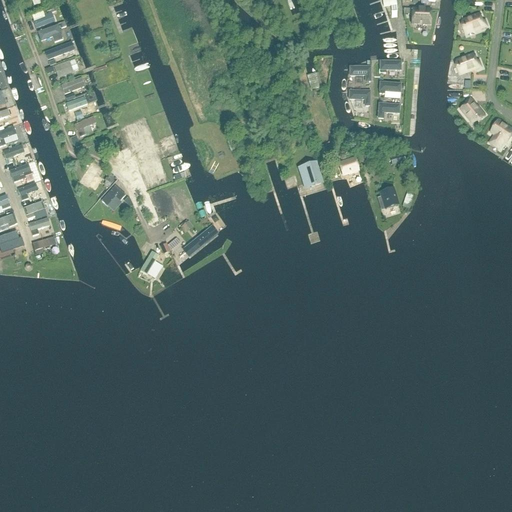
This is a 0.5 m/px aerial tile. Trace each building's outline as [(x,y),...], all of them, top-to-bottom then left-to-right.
[(31,0),(23,3),(26,10),(44,2),(43,0),(31,0)] [(53,8),(46,10),(48,16),(28,24),(31,31),(58,21),(53,8)] [(412,10),(411,16),(411,27),(426,27),(430,27),(431,11),(412,10)] [(464,27),(467,35),(487,28),(484,22),(482,23),(479,15),(465,20),(467,26),(464,27)] [(58,39),(52,26),(34,35),(40,48),(58,39)] [(70,45),(44,50),(46,61),(72,55),(70,45)] [(461,76),(481,68),(478,63),(476,63),(473,55),(459,61),(461,66),(458,68),(461,76)] [(399,72),(400,70),(400,63),(380,62),(380,71),(380,74),(385,74),(385,71),(394,71),(395,72),(399,72)] [(50,70),(55,81),(71,74),(66,63),(50,70)] [(370,68),(349,68),(349,77),(350,77),(354,77),(355,76),(365,76),(365,83),(370,83),(370,68)] [(81,80),(60,88),(64,96),(84,88),(81,80)] [(394,94),(398,94),(399,93),(400,85),(380,84),(379,92),(379,95),(384,95),(384,92),(394,93),(394,94)] [(0,107),(9,106),(5,92),(0,93),(0,107)] [(349,100),(349,101),(354,101),(355,100),(364,101),(364,107),(369,107),(369,93),(349,92),(349,100)] [(82,100),(65,106),(67,112),(84,106),(82,100)] [(483,115),(470,100),(466,104),(467,105),(461,111),(470,122),(475,119),(477,121),(483,115)] [(398,115),(399,105),(378,104),(378,119),(383,120),(383,114),(398,115)] [(0,124),(10,121),(7,113),(0,115),(0,124)] [(89,134),(87,129),(92,126),(88,119),(72,128),(77,139),(89,134)] [(511,135),(511,130),(498,122),(491,134),(495,137),(492,141),(501,147),(504,143),(506,144),(511,135)] [(9,127),(0,130),(0,148),(3,147),(1,142),(13,137),(9,127)] [(285,135),(288,150),(297,149),(294,134),(285,135)] [(325,154),(325,153),(326,154),(331,152),(329,147),(328,144),(322,146),(325,154)] [(17,146),(0,154),(4,161),(21,154),(17,146)] [(347,172),(348,176),(358,172),(354,160),(338,165),(341,174),(347,172)] [(26,220),(49,212),(32,163),(6,172),(11,186),(31,179),(33,185),(15,191),(20,204),(38,198),(40,204),(23,210),(26,220)] [(93,164),(79,184),(87,189),(101,169),(93,164)] [(315,164),(298,169),(304,190),(322,185),(315,164)] [(108,178),(104,184),(109,188),(114,181),(108,178)] [(191,216),(180,180),(167,184),(177,220),(191,216)] [(125,199),(114,190),(101,203),(114,214),(121,206),(120,205),(125,199)] [(393,190),(379,194),(381,199),(376,200),(380,213),(398,207),(393,190)] [(404,195),(400,209),(406,210),(410,197),(404,195)] [(163,237),(176,268),(227,230),(215,213),(163,237)] [(44,216),(46,223),(53,221),(51,214),(44,216)] [(28,233),(48,230),(47,222),(27,225),(28,233)] [(149,242),(160,238),(156,228),(145,232),(149,242)] [(15,236),(0,237),(0,250),(8,249),(8,245),(17,244),(15,236)] [(33,255),(52,248),(49,240),(30,246),(33,255)] [(16,253),(23,251),(21,245),(14,248),(16,253)] [(166,245),(161,248),(164,254),(169,252),(166,245)]
